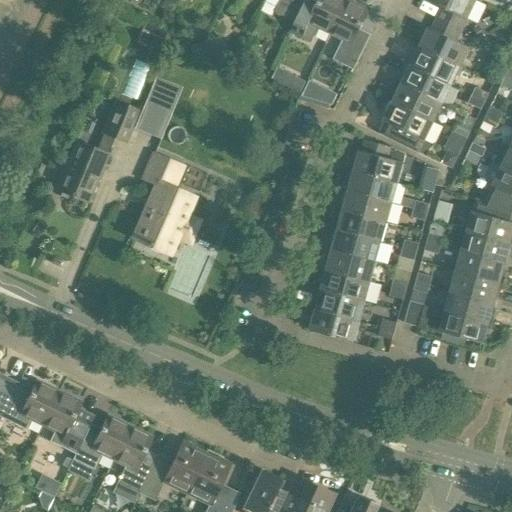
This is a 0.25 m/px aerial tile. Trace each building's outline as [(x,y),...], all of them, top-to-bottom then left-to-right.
[(296,23),(306,3),(306,0),(266,0),(265,2),(277,8),(275,12),(295,23),(296,23)] [(306,0),(306,3),(296,23),(295,23),(290,33),(311,44),(318,29),(330,35),(347,0),(306,0)] [(370,11),(347,0),(330,35),(342,41),(335,55),(340,57),(342,64),(354,70),(371,35),(360,29),(370,11)] [(463,31),(478,1),(476,0),(429,0),(429,1),(442,7),(437,18),(463,31)] [(458,42),(463,31),(437,18),(422,48),(461,67),(470,48),(458,42)] [(152,45),(162,50),(168,34),(159,30),(152,45)] [(213,51),(217,43),(208,39),(204,47),(213,51)] [(416,55),(411,65),(452,86),(461,67),(422,48),(418,56),(416,55)] [(443,104),(452,86),(411,65),(406,76),(408,77),(404,85),(443,104)] [(273,81),(292,90),(298,79),(278,70),(273,81)] [(501,85),(511,90),(511,80),(505,77),(501,85)] [(398,92),(393,102),(434,122),(443,104),(404,85),(401,93),(398,92)] [(152,87),(143,106),(169,117),(177,97),(152,87)] [(485,102),(489,94),(476,88),(472,96),(485,102)] [(324,90),(319,102),(333,106),(338,96),(324,90)] [(468,104),(481,110),(485,102),(472,96),(468,104)] [(102,135),(97,149),(77,141),(63,174),(62,174),(53,193),(66,198),(68,194),(88,203),(108,155),(107,155),(114,139),(126,143),(140,110),(115,100),(101,134),(102,135)] [(425,142),(434,122),(393,102),(388,113),(391,114),(386,122),(392,125),(386,137),(412,149),(417,138),(425,142)] [(500,121),(504,113),(491,106),(487,114),(500,121)] [(483,122),(496,129),(500,121),(487,114),(483,122)] [(454,132),(467,139),(471,131),(458,125),(454,132)] [(366,140),(357,172),(398,183),(406,155),(391,147),(366,140)] [(469,151),(482,158),(486,149),(473,143),(469,151)] [(511,171),(511,148),(511,149),(503,167),(511,171)] [(448,150),(442,163),(453,168),(459,156),(448,150)] [(185,167),(154,153),(143,179),(153,183),(131,236),(168,252),(175,236),(183,240),(191,236),(195,228),(192,219),(183,216),(192,195),(176,188),(185,167)] [(511,171),(503,167),(486,202),(511,209),(511,171)] [(349,191),(392,204),(398,183),(357,172),(354,181),(352,180),(349,191)] [(348,203),(346,211),(387,223),(392,204),(349,191),(346,202),(348,203)] [(416,201),(413,209),(428,213),(430,205),(416,201)] [(480,205),(478,213),(473,212),(468,231),(509,243),(511,231),(511,209),(486,202),(484,206),(480,205)] [(428,213),(413,209),(411,218),(425,222),(428,213)] [(338,230),(382,243),(387,223),(346,211),(344,220),(341,219),(338,230)] [(337,242),(335,251),(376,262),(382,243),(338,230),(335,241),(337,242)] [(468,231),(462,251),(504,262),(509,243),(468,231)] [(429,234),(427,243),(441,247),(443,238),(429,234)] [(417,253),(419,244),(405,240),(403,249),(417,253)] [(441,247),(427,243),(424,251),(439,255),(441,247)] [(400,257),(415,261),(417,253),(403,249),(400,257)] [(330,258),(327,270),(371,282),(376,262),(335,251),(333,259),(330,258)] [(462,251),(457,271),(498,282),(504,262),(462,251)] [(324,290),(365,302),(371,282),(327,270),(324,281),(327,281),(324,290)] [(493,302),(498,282),(457,271),(451,291),(493,302)] [(418,273),(416,282),(430,286),(432,277),(418,273)] [(392,288),(406,292),(408,283),(394,280),(392,288)] [(416,282),(414,290),(428,294),(430,286),(416,282)] [(389,297),(404,300),(406,292),(392,288),(389,297)] [(324,290),(319,310),(360,322),(365,302),(324,290)] [(451,291),(446,311),(487,322),(493,302),(451,291)] [(405,324),(415,327),(418,327),(425,305),(411,301),(405,324)] [(313,331),(354,342),(360,322),(319,310),(313,331)] [(481,343),(487,322),(446,311),(440,331),(443,332),(441,340),(464,346),(466,339),(481,343)] [(383,320),(381,328),(395,332),(397,324),(383,320)] [(379,336),(393,340),(395,332),(381,328),(379,336)] [(0,413),(14,386),(0,379),(0,413)] [(30,421),(41,426),(58,391),(36,380),(30,394),(14,386),(0,413),(0,417),(25,430),(30,421)] [(73,460),(89,430),(91,424),(74,416),(81,402),(58,391),(41,426),(53,432),(49,442),(75,454),(72,460),(73,460)] [(101,455),(112,461),(129,426),(108,416),(99,435),(89,430),(73,460),(93,470),(101,455)] [(139,492),(153,461),(142,455),(151,437),(129,426),(112,461),(124,467),(117,481),(139,492)] [(169,468),(153,461),(139,492),(138,494),(154,502),(163,484),(185,495),(205,454),(193,448),(194,446),(183,441),(169,468)] [(216,492),(219,484),(230,463),(218,458),(217,460),(205,454),(185,495),(208,506),(205,511),(230,511),(236,502),(216,492)] [(278,511),(284,499),(287,493),(277,488),(281,479),(261,470),(250,493),(246,490),(240,502),(244,505),(243,508),(250,511),(278,511)] [(284,499),(278,511),(325,511),(333,494),(316,487),(315,489),(306,485),(297,505),(284,499)] [(377,511),(379,508),(356,497),(348,511),(377,511)]
